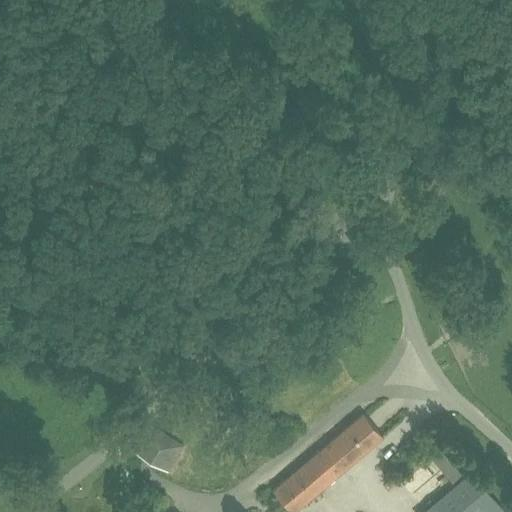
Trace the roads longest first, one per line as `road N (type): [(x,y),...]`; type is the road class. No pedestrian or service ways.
road 1 (residential): [(323,230),(110,444),(26,511)]
road 2 (residential): [(363,391),(214,511)]
road 3 (residential): [(389,161),(449,73),(468,0)]
